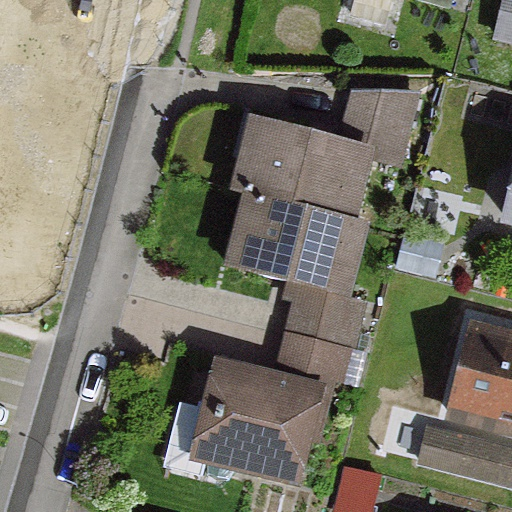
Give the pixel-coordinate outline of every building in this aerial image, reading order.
[(354,92),(341,138),(249,116),(230,190),(241,192),(359,221),(374,164),(401,169),(420,91),(354,92)] [(511,177),(501,221),(511,223),(511,177)] [(241,192),(223,268),(284,283),(350,299),(368,223),(359,221),(241,192)] [(280,297),(292,300),(284,331),(356,348),(367,303),(350,299),(284,283),(280,297)] [(356,348),(284,331),(277,362),(348,379),(356,348)] [(511,344),(467,333),(446,417),(511,433),(511,344)] [(272,386),(221,373),(210,415),(185,409),(174,415),(163,459),(169,470),(196,476),(201,457),(288,479),(309,396),(272,386)] [(511,454),(423,432),(415,463),(511,488),(511,454)] [(363,511),(368,498),(351,494),(345,511),(363,511)]
